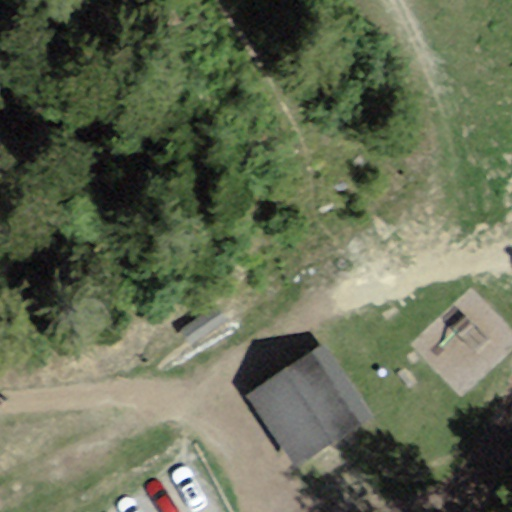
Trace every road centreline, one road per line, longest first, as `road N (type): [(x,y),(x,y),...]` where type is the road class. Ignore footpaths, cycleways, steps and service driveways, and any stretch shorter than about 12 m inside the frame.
road 1 (track): [(346,311),(441,183),(410,0)]
road 2 (track): [(346,311),(511,234)]
road 3 (track): [(140,402),(37,483),(0,496)]
road 4 (track): [(201,372),(346,311)]
road 5 (track): [(272,511),(201,372)]
road 6 (track): [(511,401),(488,459),(442,511)]
